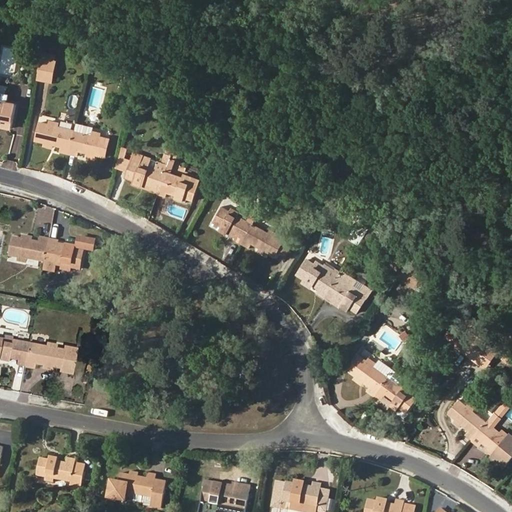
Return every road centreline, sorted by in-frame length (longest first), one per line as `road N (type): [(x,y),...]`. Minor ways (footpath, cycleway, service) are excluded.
road 1 (residential): [(307,436),(307,364),(272,311),(115,220),(0,174)]
road 2 (residential): [(0,406),(160,434),(307,436)]
road 3 (residential): [(307,436),(410,459),(499,511)]
